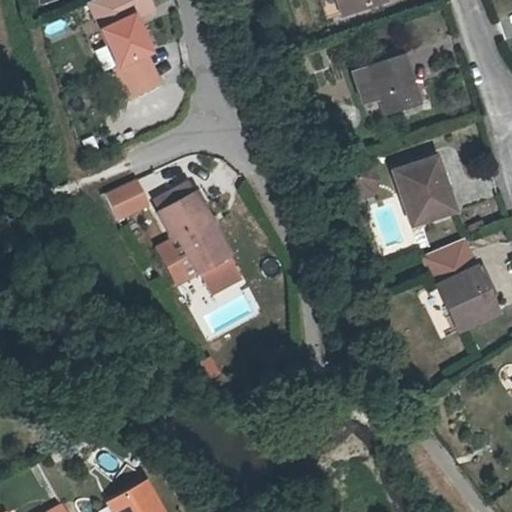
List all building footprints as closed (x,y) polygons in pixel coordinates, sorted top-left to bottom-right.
[(152,14),(146,0),(101,0),(91,5),(117,69),(112,70),(124,102),(158,89),(145,57),(149,55),(134,23),(152,14)] [(338,0),(343,13),(378,0),(338,0)] [(61,18),(41,27),(46,40),(67,31),(61,18)] [(403,58),(369,70),(387,116),(419,104),(403,58)] [(436,160),(395,174),(415,225),(455,211),(436,160)] [(377,174),(358,181),(365,199),(376,195),(381,184),(377,174)] [(103,193),(117,220),(149,204),(135,176),(103,193)] [(191,182),(175,189),(182,205),(159,216),(172,244),(181,239),(198,278),(232,262),(201,194),(197,197),(191,182)] [(182,205),(175,189),(152,200),(159,216),(182,205)] [(181,239),(172,244),(189,282),(198,278),(181,239)] [(469,253),(431,272),(460,331),(498,312),(469,253)] [(232,262),(198,278),(208,300),(242,285),(232,262)] [(160,511),(147,487),(113,504),(117,511),(160,511)]
